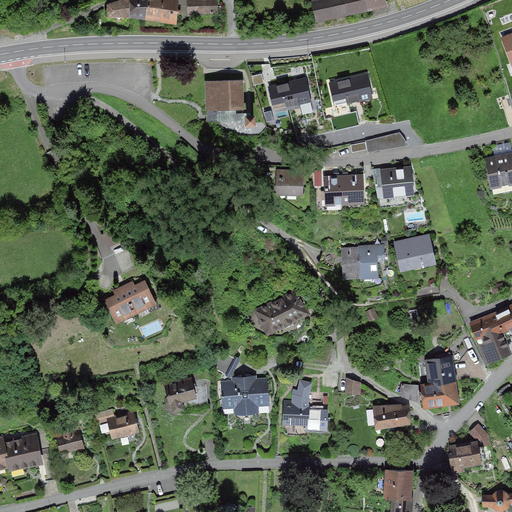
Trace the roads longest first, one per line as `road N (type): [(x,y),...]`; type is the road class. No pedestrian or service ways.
road 1 (residential): [(61,90),(107,109),(289,240),(349,363),(448,433)]
road 2 (residential): [(61,90),(109,89),(211,150),(254,157),(386,158),(511,132)]
road 3 (residential): [(429,456),(194,468),(12,511)]
road 4 (secondary): [(450,0),(351,31),(233,44)]
road 5 (secondary): [(233,44),(25,50)]
